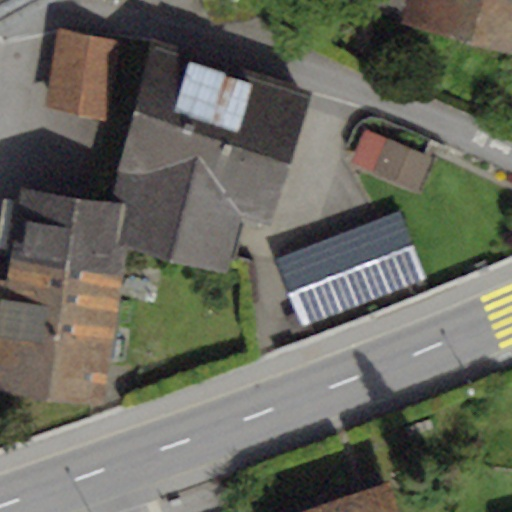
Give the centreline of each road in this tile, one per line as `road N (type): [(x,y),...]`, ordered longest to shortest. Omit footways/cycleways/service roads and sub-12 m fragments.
road 1 (tertiary): [(511,314),(0,506)]
road 2 (residential): [(0,4),(15,17),(63,8),(173,24),(287,56),(511,153)]
